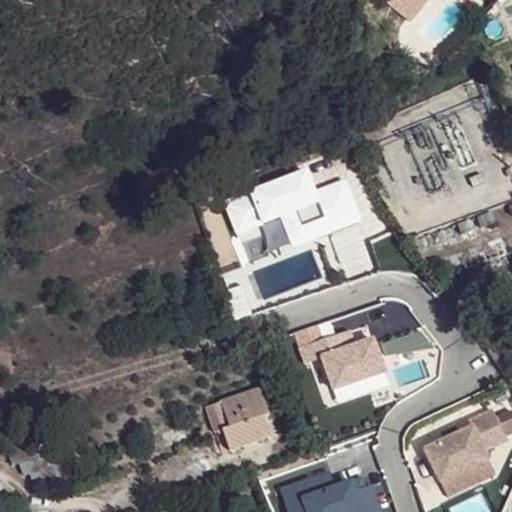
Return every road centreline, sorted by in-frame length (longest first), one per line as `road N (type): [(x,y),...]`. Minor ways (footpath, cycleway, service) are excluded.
road 1 (residential): [(261,327),(399,285),(438,320),(457,347),(456,375),(394,424),(389,462),(399,511)]
road 2 (track): [(0,388),(26,398),(261,327)]
